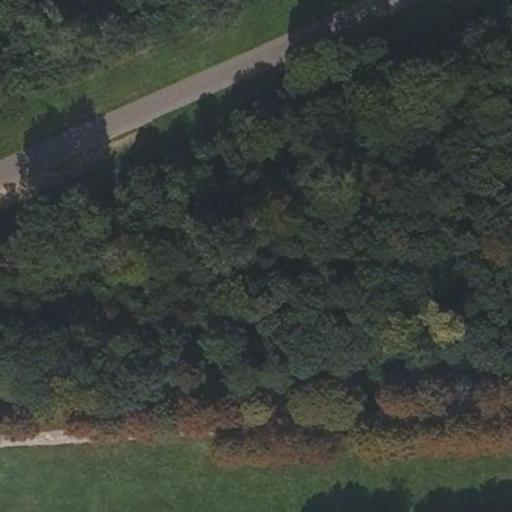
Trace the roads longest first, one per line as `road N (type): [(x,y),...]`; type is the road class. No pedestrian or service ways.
road 1 (track): [(0,442),(511,407)]
road 2 (unclassified): [(387,0),(0,171)]
